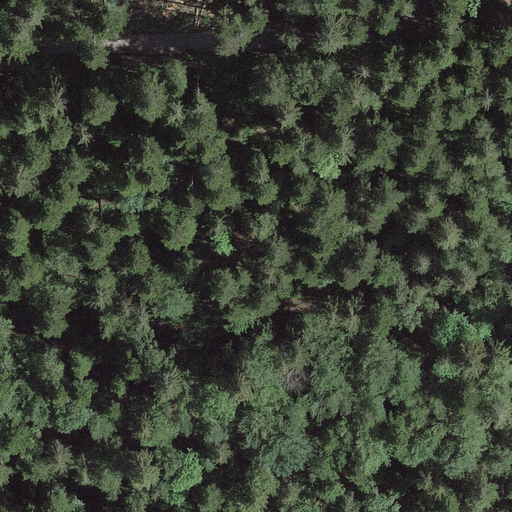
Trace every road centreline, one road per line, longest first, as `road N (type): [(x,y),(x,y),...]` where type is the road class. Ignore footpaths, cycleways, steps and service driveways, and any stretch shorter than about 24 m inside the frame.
road 1 (track): [(0,331),(164,300),(428,315),(511,304)]
road 2 (unclassified): [(0,49),(365,31),(394,25),(422,0)]
